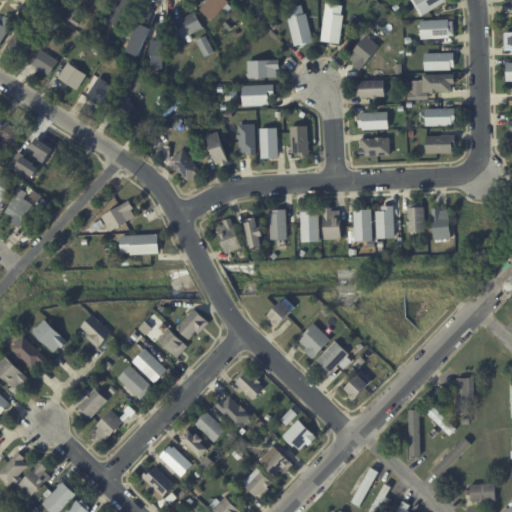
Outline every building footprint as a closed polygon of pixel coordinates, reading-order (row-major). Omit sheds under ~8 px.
[(15,24),(0,46),(0,14),(1,13),(0,12),(0,2),(1,0),(24,0),(27,2),(21,10),(17,7),(8,19),(15,24)] [(109,0),(99,18),(80,6),(83,0),(109,0)] [(135,0),(141,3),(124,32),(104,19),(115,0),(135,0)] [(201,11),(209,1),(208,1),(209,0),(226,0),(230,4),(229,5),(233,9),(228,14),(224,10),(213,22),(201,11)] [(269,0),(274,4),(265,14),(255,5),(259,0),(269,0)] [(445,0),(448,4),(422,19),(410,0),(445,0)] [(54,4),(66,11),(62,18),(50,11),(54,4)] [(334,44),(322,43),(327,5),(344,7),(343,16),(345,16),(341,45),(334,44)] [(298,47),(296,47),(286,10),(303,6),(305,16),(308,15),(315,45),(302,48),(301,46),(298,47)] [(236,9),(244,16),(237,23),(230,16),(236,9)] [(192,36),(184,40),(176,24),(196,13),(204,29),(192,36)] [(348,24),(345,23),(345,16),(356,17),(355,24),(348,24)] [(79,26),(78,27),(71,23),(75,17),(82,22),(79,26)] [(276,19),(281,26),(275,31),(269,24),(276,19)] [(225,27),(224,26),(230,20),(237,26),(230,32),(225,27)] [(455,35),(455,37),(451,37),(451,39),(422,40),(421,22),(450,21),(450,23),(455,22),(455,35)] [(138,22),(127,51),(139,56),(150,26),(138,22)] [(24,65),(4,53),(18,30),(38,41),(24,65)] [(197,42),(207,37),(215,54),(206,59),(197,42)] [(368,37),(381,49),(361,72),(354,66),(356,64),(350,59),(364,42),(363,41),(368,37)] [(104,44),(108,38),(116,43),(112,50),(104,44)] [(150,67),(163,68),(164,40),(151,39),(150,67)] [(231,46),(236,50),(231,55),(227,50),(231,46)] [(105,53),(102,58),(94,52),(97,47),(105,53)] [(60,62),(51,76),(32,65),(41,50),(60,62)] [(456,61),(456,69),(452,69),(452,71),(426,72),(426,55),(455,54),(456,61)] [(280,68),(281,70),(278,70),(279,79),(250,80),(249,63),(280,62),(280,68)] [(126,76),(118,70),(123,63),(131,69),(126,76)] [(78,90),(60,79),(69,64),(88,76),(78,90)] [(456,82),(456,84),(452,85),(453,93),(439,93),(439,95),(431,95),(431,93),(424,93),(424,76),(456,76),(456,82)] [(88,100),(87,99),(88,97),(83,94),(93,78),(98,81),(99,78),(109,84),(107,86),(108,87),(106,90),(108,91),(110,87),(117,92),(105,111),(88,100)] [(386,91),(386,98),(380,98),(380,100),(371,100),(371,98),(362,99),(362,97),(358,97),(358,84),(361,84),(361,82),(385,81),(386,91)] [(275,94),(275,100),(270,100),(271,107),(244,108),(244,87),(275,85),(275,94)] [(143,111),(132,126),(113,113),(117,106),(119,107),(126,96),(132,100),(130,102),(135,106),(143,111)] [(457,118),(457,125),(453,125),(453,127),(427,128),(427,110),(457,110),(457,118)] [(360,123),(360,115),(389,113),(390,130),(364,132),(364,129),(361,130),(360,123)] [(258,157),(249,157),(249,154),(241,154),(240,140),(239,140),(239,133),(240,133),(240,126),(242,126),(242,125),(244,124),(244,126),(256,126),(258,157)] [(12,127),(22,133),(13,147),(0,138),(8,125),(12,127)] [(303,158),(299,158),(299,155),(293,155),(292,128),(309,128),(310,157),(303,158)] [(279,142),(280,160),(262,160),(261,130),(279,129),(279,142)] [(229,166),(222,168),(221,166),(218,167),(208,137),(219,134),(229,166)] [(457,143),(457,148),(454,148),(454,155),(428,155),(427,138),(457,137),(457,143)] [(361,158),(361,149),(364,149),(363,141),(377,140),(377,139),(384,139),(384,140),(391,140),(392,157),(361,158)] [(40,145),(54,154),(44,167),(29,156),(38,143),(40,145)] [(205,176),(198,182),(195,179),(189,184),(171,162),(184,151),(205,176)] [(64,158),(75,165),(66,179),(58,174),(54,181),(46,176),(58,155),(64,158)] [(0,177),(2,177),(17,188),(0,214),(0,177)] [(11,182),(14,177),(20,182),(17,186),(11,182)] [(22,224),(22,225),(6,214),(17,198),(15,196),(20,189),(29,194),(25,200),(34,206),(22,224)] [(35,192),(40,196),(36,202),(31,198),(35,192)] [(134,205),(134,206),(132,207),(136,215),(111,229),(102,215),(130,198),(134,205)] [(426,209),(427,234),(411,235),(410,228),(409,228),(408,220),(409,220),(409,210),(411,210),(411,207),(424,206),(424,209),(426,209)] [(396,217),(397,240),(379,241),(377,213),(383,213),(383,208),(395,208),(396,217)] [(443,212),(450,211),(453,240),(436,242),(433,210),(442,209),(442,212),(443,212)] [(335,213),(342,213),(343,241),(326,241),(325,210),(333,210),(334,213),(335,213)] [(288,224),(289,241),(272,242),(271,216),(273,215),(273,212),(287,211),(288,224)] [(303,244),(302,212),(314,211),(314,216),(320,216),(321,243),(303,244)] [(356,242),(355,212),(373,212),(374,242),(356,243),(356,242)] [(90,224),(101,218),(105,224),(94,231),(90,224)] [(240,241),(243,249),(227,255),(217,229),(225,227),(223,224),(232,220),(240,241)] [(252,252),(247,227),(253,226),(252,222),(257,221),(259,231),(262,230),(264,239),(261,240),(264,250),(252,252)] [(158,240),(158,252),(130,253),(130,251),(121,251),(120,234),(158,232),(158,240)] [(282,304),(293,315),(278,330),(267,320),(282,304)] [(196,309),(210,323),(200,335),(197,333),(190,340),(177,328),(195,309),(196,309)] [(106,326),(113,333),(99,348),(88,337),(90,335),(82,327),(94,315),(106,326)] [(69,342),(62,348),(61,347),(55,353),(34,333),(36,331),(34,330),(36,327),(38,329),(46,320),(69,342)] [(315,361),(305,352),(308,350),(301,344),(306,338),(305,337),(316,326),(333,342),(315,361)] [(326,331),(331,326),(336,331),(331,336),(326,331)] [(189,347),(179,358),(160,340),(170,329),(189,347)] [(132,337),(136,333),(140,337),(136,341),(132,337)] [(48,358),(42,365),(39,363),(34,368),(23,359),(22,359),(17,355),(18,354),(13,349),(25,336),(48,358)] [(141,345),(145,341),(149,345),(145,349),(141,345)] [(338,369),(328,379),(319,371),(322,367),(318,363),(337,343),(350,356),(338,369)] [(362,352),(357,348),(361,344),(365,348),(362,352)] [(162,364),(168,370),(155,383),(134,362),(146,349),(162,364)] [(30,379),(24,385),(21,383),(15,389),(0,374),(0,364),(7,357),(30,379)] [(357,364),(362,358),(368,363),(363,369),(357,364)] [(109,362),(113,365),(109,370),(105,366),(109,362)] [(149,393),(142,400),(120,378),(132,366),(154,387),(149,393)] [(265,390),(255,401),(237,384),(238,383),(236,380),(245,371),(247,373),(249,371),(256,378),(257,377),(261,382),(261,383),(266,389),(265,390)] [(373,382),(374,383),(357,403),(346,394),(363,374),(373,382)] [(469,379),(471,415),(461,415),(459,379),(469,378),(469,379)] [(113,386),(118,391),(114,394),(110,390),(113,386)] [(97,390),(109,401),(92,419),(90,418),(88,420),(78,410),(81,408),(79,407),(86,399),(85,399),(91,393),(92,394),(96,389),(97,390)] [(0,392),(12,404),(2,415),(0,413),(0,392)] [(240,428),(217,407),(223,400),(225,402),(231,397),(241,407),(242,406),(247,411),(251,416),(240,428)] [(444,415),(458,429),(451,436),(428,412),(434,405),(444,415)] [(297,414),(291,408),(281,419),(287,425),(297,414)] [(122,419),(125,422),(106,443),(99,437),(97,439),(91,433),(113,410),(122,419)] [(220,423),(228,430),(216,443),(197,425),(198,424),(195,421),(206,410),(220,423)] [(422,456),(422,457),(412,457),(410,410),(420,410),(422,456)] [(453,421),(448,416),(452,411),(457,416),(453,421)] [(315,441),(310,446),(308,444),(301,451),(296,446),(294,448),(283,437),(299,420),(318,438),(315,441)] [(228,435),(235,427),(241,434),(234,441),(228,435)] [(203,458),(181,438),(188,430),(196,437),(198,434),(205,440),(203,443),(210,450),(203,458)] [(442,477),(441,478),(434,471),(466,438),(472,445),(442,477)] [(241,444),(246,439),(250,443),(245,448),(241,444)] [(183,478),(161,457),(171,447),(174,449),(176,447),(195,466),(183,478)] [(241,447),(246,453),(242,457),(237,451),(241,447)] [(278,449),(294,465),(285,474),(282,472),(277,477),(261,461),(275,447),(278,449)] [(0,471),(19,452),(26,458),(24,460),(30,466),(19,476),(21,478),(16,483),(15,482),(10,487),(0,477),(0,471)] [(207,470),(202,465),(205,462),(210,467),(207,470)] [(47,470),(46,471),(52,477),(32,497),(20,485),(42,463),(49,469),(47,470)] [(165,498),(143,477),(150,470),(153,473),(158,468),(176,485),(165,498)] [(199,478),(195,474),(199,470),(203,474),(199,478)] [(378,476),(361,507),(354,502),(371,471),(379,475),(378,476)] [(269,491),(261,499),(259,497),(259,498),(248,488),(263,472),(274,483),(269,488),(271,489),(269,491)] [(65,483),(77,495),(61,511),(51,511),(44,505),(64,483),(65,483)] [(495,499),(471,501),(470,484),(494,483),(495,499)] [(370,511),(387,484),(393,488),(388,497),(394,500),(386,511),(370,511)] [(192,491),(197,486),(199,488),(200,487),(202,489),(201,490),(202,491),(197,496),(192,491)] [(216,511),(214,510),(214,509),(211,506),(218,499),(221,502),(226,497),(242,511),(216,511)] [(86,503),(91,509),(89,511),(90,511),(66,511),(78,500),(81,503),(83,500),(86,503)] [(410,505),(412,506),(409,511),(411,511),(399,511),(405,502),(410,505)]
